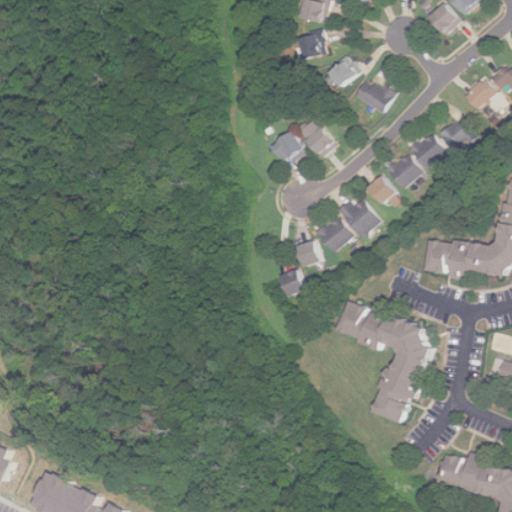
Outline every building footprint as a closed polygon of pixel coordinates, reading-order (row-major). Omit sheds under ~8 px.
[(312,0),(308,18),(331,23),(336,1),(331,0),(312,0)] [(460,0),(472,14),(488,0),(460,0)] [(467,21),(451,4),(437,18),(453,34),(467,21)] [(307,38),(310,60),(332,56),(328,35),(307,38)] [(347,87),(366,74),(356,60),(331,77),(337,85),(343,81),(347,87)] [(508,90),(511,87),(511,66),(498,78),(508,90)] [(362,95),(387,114),(401,95),(376,77),(362,95)] [(503,92),(489,78),(471,96),(485,109),(503,92)] [(480,133),(464,117),(446,136),(462,151),(480,133)] [(320,118),(303,132),(319,151),(336,137),(320,118)] [(291,160),(296,156),(300,162),(314,151),(299,132),(280,147),(291,160)] [(453,151),(436,132),(417,149),(434,168),(453,151)] [(429,171),(412,152),(393,169),(410,188),(429,171)] [(404,191),(389,175),(376,188),(391,203),(404,191)] [(360,205),(358,202),(347,208),(365,236),(386,223),(371,199),(360,205)] [(437,238),(433,273),(480,278),(480,271),(511,275),(511,207),(508,246),(437,238)] [(360,235),(343,215),(324,231),(340,252),(360,235)] [(306,246),(313,267),(330,261),(323,240),(306,246)] [(300,296),(315,288),(306,268),(290,276),(300,296)] [(380,413),(415,424),(439,346),(432,344),(437,326),(354,301),(345,333),(388,347),(390,342),(409,348),(403,370),(394,367),(380,413)] [(511,361),(508,360),(502,381),(511,383),(511,361)] [(1,487),(0,486),(0,440),(20,450),(16,458),(22,462),(12,482),(5,479),(1,487)] [(511,496),(511,511),(511,468),(498,467),(500,456),(479,453),(479,458),(451,454),(447,487),(511,496)] [(47,511),(36,506),(56,469),(109,497),(105,505),(115,511),(119,504),(134,511),(47,511)]
